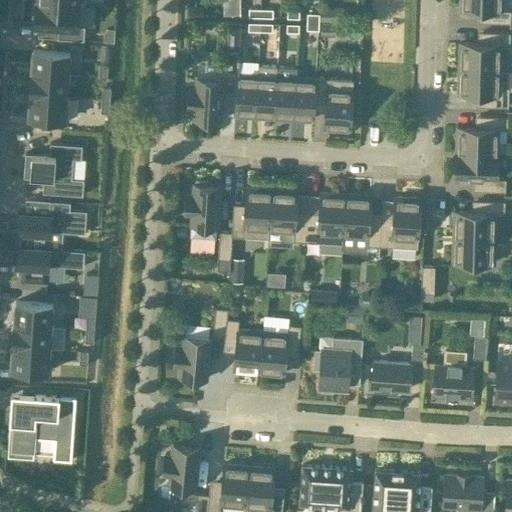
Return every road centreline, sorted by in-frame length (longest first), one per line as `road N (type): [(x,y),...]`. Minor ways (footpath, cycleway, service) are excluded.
road 1 (residential): [(511,436),(139,408),(157,142)]
road 2 (residential): [(157,142),(417,155),(427,0)]
road 3 (residential): [(157,142),(163,0)]
